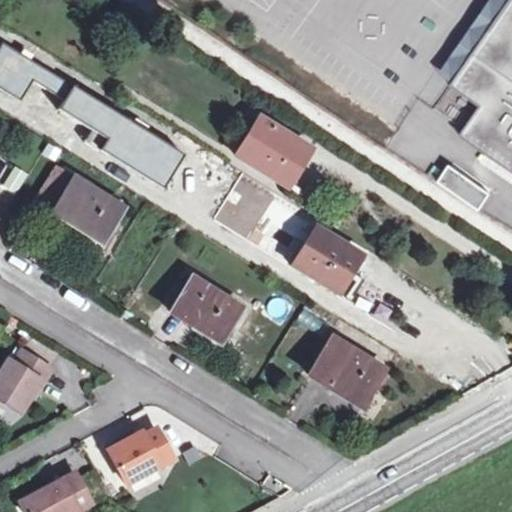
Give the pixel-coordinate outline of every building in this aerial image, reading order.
[(511,0),(494,0),(436,86),(465,107),(444,137),(511,184),(511,0)] [(98,113),(91,129),(106,136),(114,120),(98,113)] [(261,141),(250,158),(289,183),(302,163),(308,166),(318,150),(262,114),(249,134),(261,141)] [(238,151),(250,158),(261,141),(249,134),(238,151)] [(477,209),(490,190),(446,161),(434,179),(477,209)] [(10,166),(3,189),(18,193),(25,171),(10,166)] [(74,177),(52,212),(102,242),(123,207),(74,177)] [(341,291),(363,256),(319,228),(296,264),(341,291)] [(187,280),(168,311),(220,343),(239,313),(187,280)] [(338,379),(369,398),(384,373),(331,339),(308,375),(331,390),(338,379)] [(7,359),(0,370),(0,399),(20,412),(40,380),(42,382),(51,368),(21,350),(13,363),(7,359)] [(362,409),(369,398),(338,379),(331,390),(362,409)] [(143,434),(141,431),(107,449),(126,483),(173,458),(156,427),(143,434)] [(75,473),(20,502),(25,511),(75,511),(92,503),(75,473)]
